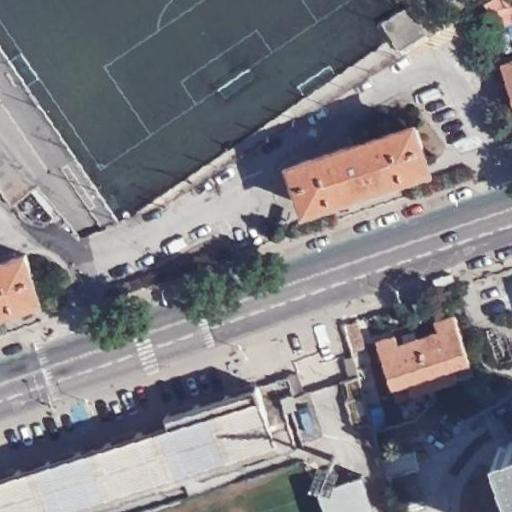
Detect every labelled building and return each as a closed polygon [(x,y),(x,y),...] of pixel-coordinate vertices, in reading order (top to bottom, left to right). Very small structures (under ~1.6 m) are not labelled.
[(411,5),(383,22),(400,51),(428,33),(411,5)] [(511,60),(502,63),(511,95),(511,60)] [(415,124),(293,163),(307,205),(367,186),(428,166),(415,124)] [(0,188),(13,204),(37,185),(0,139),(0,188)] [(0,308),(40,296),(26,254),(0,262),(0,308)] [(454,314),(433,321),(437,331),(401,343),(397,333),(377,339),(392,387),(407,382),(410,392),(457,377),(454,367),(469,363),(454,314)] [(373,444),(379,443),(354,355),(345,359),(351,378),(345,380),(349,395),(345,401),(353,427),(358,425),(362,439),(373,444)] [(297,374),(288,376),(295,397),(303,394),(297,374)] [(0,511),(60,511),(277,445),(280,454),(299,448),(283,398),(265,404),(259,384),(168,412),(171,422),(0,475),(0,511)] [(305,401),(291,405),(304,446),(317,442),(305,401)] [(511,440),(499,445),(511,483),(511,440)] [(60,511),(93,511),(280,454),(277,445),(60,511)] [(429,511),(417,467),(422,465),(417,451),(384,460),(388,476),(392,475),(401,511),(429,511)] [(324,491),(330,511),(376,511),(366,477),(324,491)]
